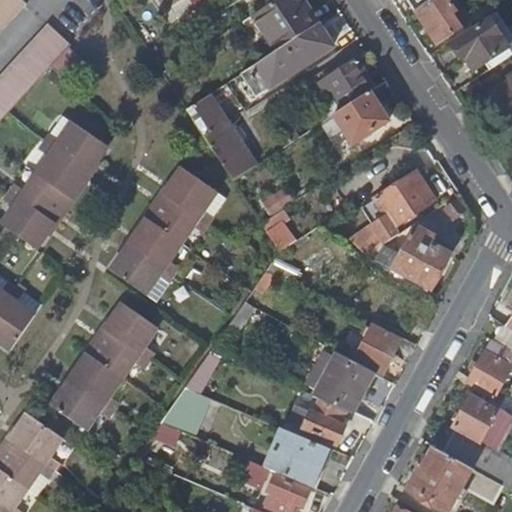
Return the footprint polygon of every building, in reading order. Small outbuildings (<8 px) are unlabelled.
[(0,0),(0,26),(23,2),(20,0),(0,0)] [(159,0),(166,9),(180,0),(159,0)] [(275,0),(272,2),(252,15),(276,50),(317,24),(301,0),(275,0)] [(406,0),(414,12),(431,0),(406,0)] [(431,0),(414,12),(436,45),(469,24),(459,9),(455,12),(447,0),(431,0)] [(476,25),(496,12),(490,2),(470,16),(476,25)] [(486,63),(490,70),(511,55),(511,45),(507,49),(488,20),(452,45),(454,47),(450,49),(458,61),(461,59),(463,61),(466,59),(474,71),(486,63)] [(255,65),(240,74),(255,97),(270,87),(333,46),(317,24),(276,50),(255,65)] [(45,73),(69,46),(49,27),(0,81),(0,120),(5,115),(45,73)] [(342,110),(369,92),(375,88),(356,59),(319,83),(328,98),(332,95),(342,110)] [(511,78),(486,96),(511,136),(511,78)] [(342,110),(334,115),(353,145),(388,122),(369,92),(342,110)] [(191,107),(186,110),(192,120),(203,137),(209,146),(232,181),(256,165),(234,130),(228,122),(210,94),(191,107)] [(50,133),(44,142),(88,172),(106,147),(70,123),(59,140),(50,133)] [(48,156),(36,174),(70,198),(88,172),(44,142),(38,150),(48,156)] [(163,196),(207,226),(213,217),(203,211),(216,193),(181,169),(163,196)] [(362,208),(384,244),(399,234),(395,228),(435,202),(416,172),(375,199),(362,208)] [(70,198),(36,174),(24,191),(15,184),(9,193),(53,223),(70,198)] [(283,190),(251,211),(258,221),(260,225),(283,210),(291,204),(283,190)] [(53,223),(9,193),(3,201),(13,208),(1,225),(35,249),(53,223)] [(216,193),(203,211),(213,217),(225,200),(216,193)] [(146,220),(181,244),(193,227),(201,233),(207,226),(163,196),(146,220)] [(450,219),(464,210),(457,199),(443,208),(450,219)] [(283,210),(260,225),(266,233),(289,218),(283,210)] [(169,262),(181,244),(146,220),(128,246),(172,276),(178,268),(169,262)] [(436,238),(415,226),(392,268),(432,290),(452,256),(432,245),(436,238)] [(167,284),(172,276),(128,246),(111,271),(133,286),(146,295),(158,278),(167,284)] [(291,267),(275,259),(268,268),(266,272),(282,279),(291,267)] [(0,308),(14,288),(6,282),(0,291),(0,308)] [(0,343),(10,350),(34,316),(16,303),(22,294),(14,288),(0,308),(0,343)] [(16,303),(34,316),(41,305),(23,293),(22,294),(16,303)] [(103,329),(148,360),(154,352),(144,345),(156,328),(121,304),(103,329)] [(382,374),(400,340),(372,325),(354,360),(382,374)] [(86,354),(121,378),(133,361),(143,368),(148,360),(103,329),(86,354)] [(511,353),(490,341),(466,385),(494,400),(511,367),(511,353)] [(109,396),(121,378),(86,354),(68,380),(113,411),(119,403),(109,396)] [(353,411),(371,378),(335,358),(317,391),(353,411)] [(107,419),(113,411),(68,380),(63,387),(50,406),(85,430),(98,412),(107,419)] [(210,399),(185,388),(160,424),(193,438),(210,399)] [(511,493),(511,458),(496,450),(511,421),(511,417),(497,407),(495,411),(470,398),(453,429),(455,430),(441,455),(501,487),(511,493)] [(337,443),(344,427),(336,423),(341,412),(319,403),(314,414),(313,416),(310,415),(298,410),(292,424),(337,443)] [(13,435),(9,440),(53,470),(59,462),(49,455),(61,438),(39,422),(27,414),(13,435)] [(331,449),(281,428),(271,451),(264,467),(310,486),(316,470),(321,472),(331,449)] [(9,440),(0,453),(0,470),(26,489),(38,471),(48,478),(53,470),(9,440)] [(441,455),(432,450),(431,453),(430,452),(428,453),(422,464),(422,465),(423,466),(419,473),(417,472),(406,491),(445,511),(447,511),(457,494),(463,497),(468,488),(473,491),(472,493),(491,504),(501,487),(441,455)] [(0,470),(0,508),(5,511),(22,511),(15,506),(26,489),(0,470)] [(310,486),(315,488),(321,472),(316,470),(310,486)] [(38,471),(26,489),(36,495),(48,478),(38,471)] [(309,491),(275,476),(268,493),(272,495),(267,507),(278,511),(289,511),(293,504),(302,508),(309,491)]
